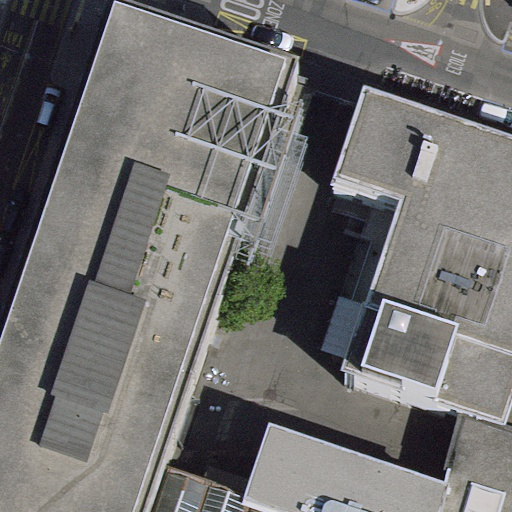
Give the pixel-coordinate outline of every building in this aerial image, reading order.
[(300,86),(111,23),(0,349),(0,511),(156,511),(168,479),(177,450),(281,144),(299,90),(300,86)] [(315,96),(299,90),(281,144),(298,150),(315,96)] [(511,157),(365,109),(336,197),(372,209),(403,219),(360,348),(347,387),(465,426),(511,441),(511,157)] [(403,219),(372,209),(363,240),(376,243),(344,342),(360,348),(403,219)] [(511,511),(511,441),(465,426),(445,501),(441,511),(511,511)] [(272,444),(252,505),(250,511),(441,511),(445,501),(272,444)] [(250,511),(252,505),(212,492),(168,479),(156,511),(250,511)]
